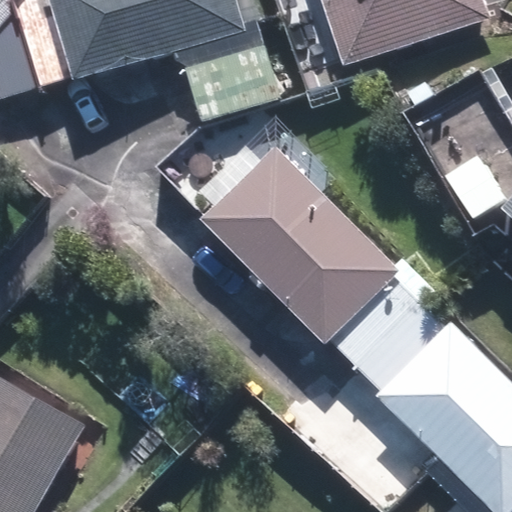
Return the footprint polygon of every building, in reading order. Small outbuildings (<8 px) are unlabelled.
[(0,0),(0,97),(29,89),(3,2),(5,0),(0,0)] [(11,0),(3,2),(29,89),(60,79),(62,83),(136,61),(138,67),(164,60),(163,54),(171,51),(193,124),(272,100),(242,0),(11,0)] [(475,0),(312,0),(335,69),(482,20),(475,0)] [(347,369),(429,288),(400,258),(386,270),(265,146),(189,220),(242,274),(238,279),(248,289),(252,285),(314,348),(320,342),(347,369)] [(511,187),(491,214),(511,231),(511,240),(509,244),(511,245),(511,187)] [(429,288),(347,369),(370,394),(367,396),(428,458),(413,473),(450,511),(507,511),(511,507),(511,390),(511,392),(446,325),(457,315),(429,288)] [(0,511),(26,511),(77,428),(0,382),(0,511)]
